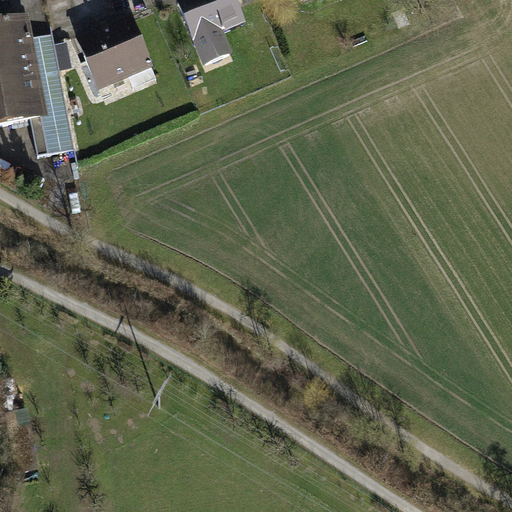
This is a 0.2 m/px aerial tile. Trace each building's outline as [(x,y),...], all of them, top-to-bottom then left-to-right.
[(192,0),(177,6),(196,51),(199,50),(208,73),(233,62),(224,40),(248,30),(235,0),(192,0)] [(133,20),(78,43),(100,94),(154,71),(133,20)] [(32,21),(0,26),(0,130),(33,125),(40,159),(75,152),(54,39),(36,42),(32,21)] [(88,144),(80,146),(85,162),(94,160),(88,144)] [(30,412),(9,415),(18,475),(39,471),(30,412)]
